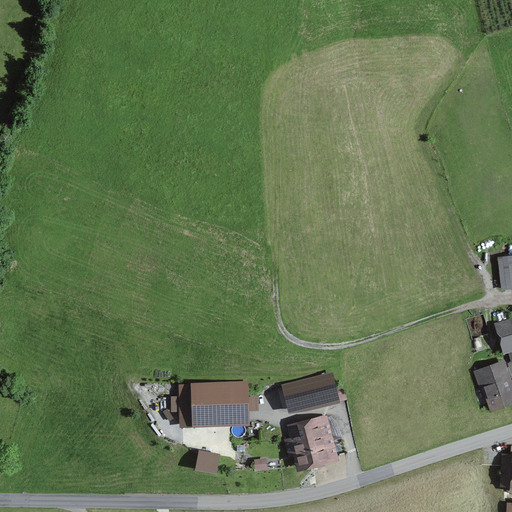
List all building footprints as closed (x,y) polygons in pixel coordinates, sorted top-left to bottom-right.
[(511,287),(511,257),(498,259),(501,289),(511,287)] [(511,313),(509,314),(511,321),(495,326),(503,351),(510,348),(511,353),(511,313)] [(473,374),(479,390),(483,388),(491,410),(511,402),(511,399),(500,365),(473,374)] [(332,374),(281,386),(289,416),(339,404),(332,374)] [(244,385),(180,388),(182,427),(192,425),(196,426),(195,413),(245,406),(256,411),(255,399),(245,399),(244,385)] [(289,436),(283,437),(287,454),(292,453),(298,474),(340,463),(339,456),(347,454),(343,439),(334,441),(328,415),(286,426),(289,436)] [(215,473),(219,456),(200,452),(197,470),(215,473)]
